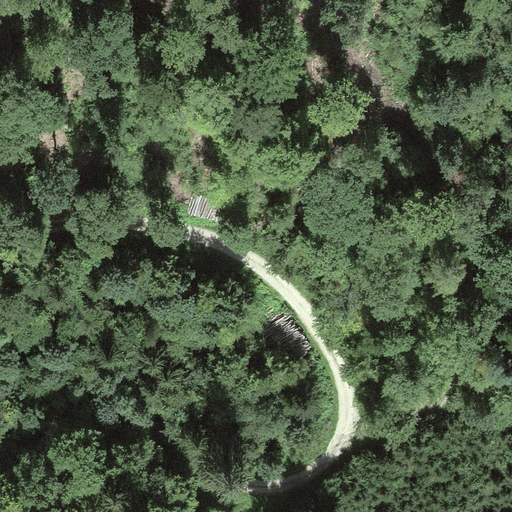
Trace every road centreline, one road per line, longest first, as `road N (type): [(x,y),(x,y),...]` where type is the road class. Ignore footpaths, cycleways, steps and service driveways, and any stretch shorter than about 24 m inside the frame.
road 1 (track): [(0,232),(141,223),(208,241),(259,270),(327,341),(344,387),(342,441)]
road 2 (track): [(342,441),(293,483),(229,479),(135,417),(65,422),(0,459)]
road 3 (track): [(342,441),(390,431),(448,404),(472,315),(511,276)]
